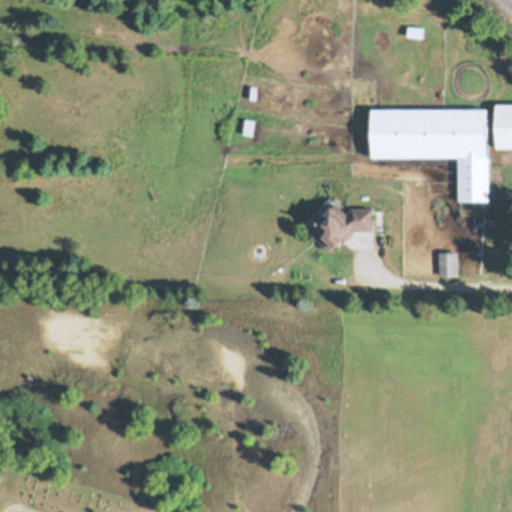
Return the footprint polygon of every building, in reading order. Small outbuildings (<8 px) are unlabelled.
[(410,28),(425,30),(424,40),(409,39),(410,28)] [(498,108),(511,108),(511,151),(498,151),(498,108)] [(373,112),(489,113),(489,159),(490,159),(490,203),(459,203),(459,160),(373,160),(373,112)] [(243,133),(246,119),(256,121),(253,136),(243,133)] [(342,210),(348,217),(354,211),(376,212),(375,233),(357,234),(351,240),(346,245),(342,248),(343,249),(339,253),(339,252),(336,255),(333,251),(330,254),(312,236),(315,234),(305,224),(330,198),(334,202),(336,199),(345,207),(342,210)] [(440,253),(459,253),(459,277),(441,278),(440,253)]
